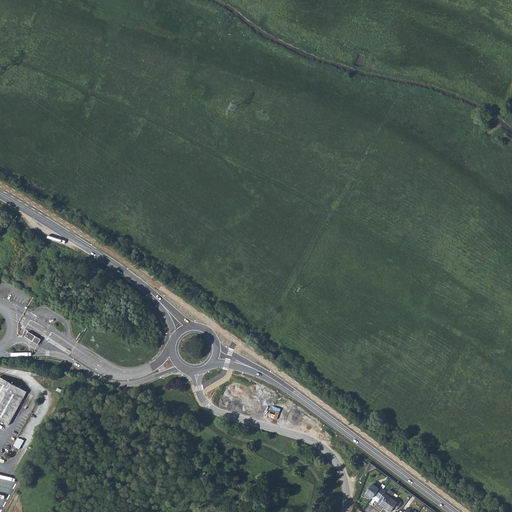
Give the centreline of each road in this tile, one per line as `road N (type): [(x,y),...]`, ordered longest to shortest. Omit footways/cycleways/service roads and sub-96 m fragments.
road 1 (secondary): [(250,367),(453,511)]
road 2 (tertiary): [(196,371),(201,397),(214,410),(325,449),(343,477),(344,511)]
road 3 (secondary): [(0,194),(119,267),(160,302)]
